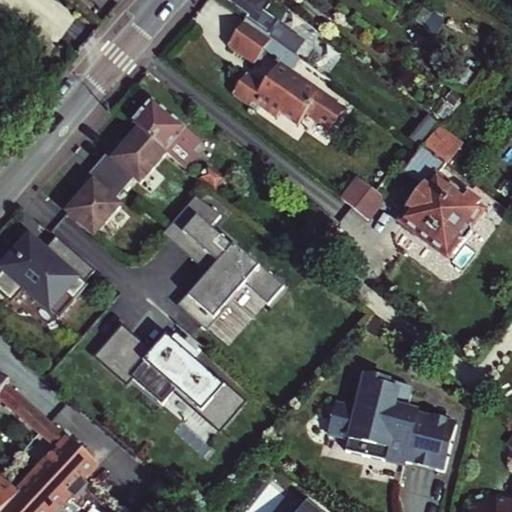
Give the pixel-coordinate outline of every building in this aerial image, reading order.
[(275,4),(271,0),(220,0),(247,19),(284,47),(286,49),(294,39),(264,17),(275,4)] [(0,48),(28,66),(42,41),(0,14),(0,48)] [(235,88),(231,93),(254,110),(258,105),(275,118),(279,113),(297,126),(305,115),(328,133),(344,113),(291,73),(301,60),(286,49),(284,47),(247,19),(228,44),(254,63),(264,50),(280,62),(263,84),(246,72),(243,77),(238,78),(234,83),(235,88)] [(204,144),(195,137),(154,104),(145,115),(141,114),(137,116),(133,120),(134,126),(133,127),(140,132),(168,155),(185,168),(204,144)] [(109,155),(99,169),(125,189),(134,178),(143,186),(168,155),(140,132),(117,161),(109,155)] [(464,199),(436,178),(446,166),(422,148),(403,175),(425,191),(400,224),(447,258),(459,242),(466,242),(473,234),(471,226),(482,212),(476,207),(479,204),(467,195),(464,199)] [(68,215),(97,237),(122,207),(115,201),(125,189),(99,169),(89,181),(93,184),(68,215)] [(210,169),(202,179),(218,191),(226,181),(210,169)] [(360,180),(344,201),(353,209),(367,221),(381,203),(382,200),(381,197),(379,194),(360,180)] [(199,196),(167,233),(195,258),(216,234),(217,233),(212,228),(222,216),(199,196)] [(340,225),(319,208),(308,222),(312,226),(299,241),(315,254),(340,225)] [(216,234),(195,258),(212,272),(233,249),(216,234)] [(38,260),(24,248),(0,274),(0,291),(13,302),(26,288),(61,318),(90,286),(86,282),(96,271),(58,237),(38,260)] [(326,278),(345,254),(336,246),(316,271),(326,278)] [(182,307),(208,329),(246,286),(269,306),(285,287),(258,264),(257,266),(235,247),(233,249),(212,272),(182,307)] [(99,357),(129,383),(133,379),(163,406),(177,391),(221,430),(244,403),(167,336),(152,354),(124,329),(99,357)] [(446,463),(457,415),(419,406),(420,404),(409,401),(413,387),(389,381),(391,374),(366,368),(358,401),(339,396),(336,407),(332,406),(329,415),(334,416),(331,427),(351,432),(348,444),(407,458),(408,454),(446,463)] [(391,374),(389,381),(413,387),(414,380),(391,374)] [(10,383),(0,375),(0,400),(2,397),(57,444),(66,435),(9,385),(10,383)] [(63,449),(71,440),(66,435),(57,444),(63,449)] [(0,511),(58,511),(101,466),(71,440),(63,449),(19,495),(0,479),(0,511)] [(471,506),(467,507),(468,511),(511,511),(511,503),(497,502),(497,498),(491,500),(489,495),(469,502),(471,506)]
